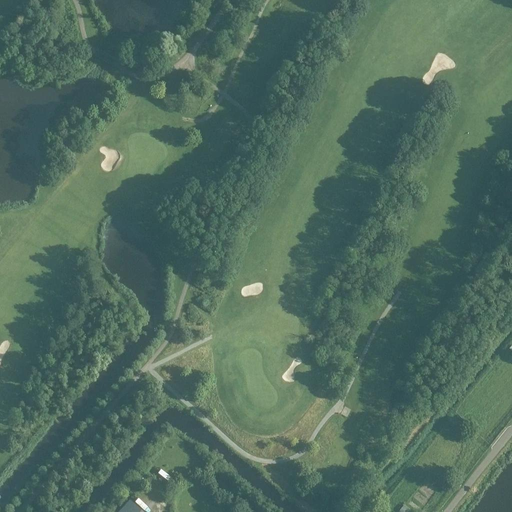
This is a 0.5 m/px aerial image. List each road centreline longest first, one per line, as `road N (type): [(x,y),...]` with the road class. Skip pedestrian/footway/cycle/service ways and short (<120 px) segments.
road 1 (track): [(146,366),(243,454),(288,459),(341,400),(398,293)]
road 2 (track): [(184,120),(201,120),(218,102),(267,0)]
